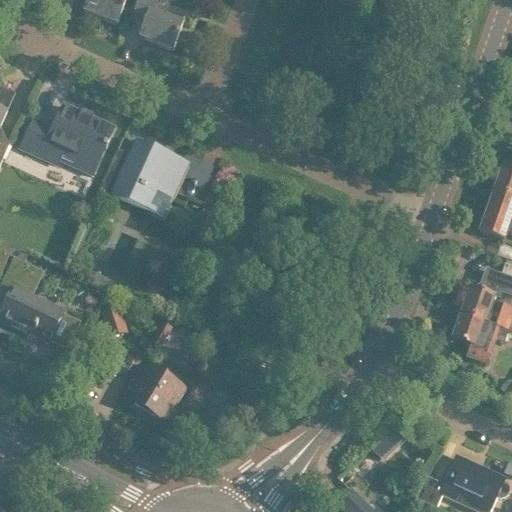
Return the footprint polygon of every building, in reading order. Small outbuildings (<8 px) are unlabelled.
[(86,0),(82,11),(116,24),(125,0),(86,0)] [(156,0),(137,0),(130,18),(143,23),(138,36),(172,49),(183,19),(181,18),(182,14),(155,4),(156,0)] [(56,158),(90,173),(102,146),(104,147),(106,143),(104,143),(111,128),(61,105),(51,129),(31,120),(19,147),(54,163),(56,158)] [(171,156),(133,139),(108,195),(109,196),(110,194),(146,211),(154,193),(171,201),(181,178),(165,171),(171,156)] [(511,196),(511,167),(500,163),(497,174),(492,174),(489,183),(493,186),(492,190),(511,196)] [(511,196),(492,190),(477,232),(502,240),(504,233),(511,235),(511,196)] [(11,249),(8,255),(12,257),(22,262),(25,256),(11,249)] [(12,257),(0,281),(0,308),(0,309),(0,320),(8,325),(47,343),(47,342),(64,350),(78,323),(61,315),(62,312),(30,296),(42,272),(22,262),(12,257)] [(511,278),(482,269),(477,284),(479,284),(477,290),(468,287),(463,301),(458,301),(456,308),(460,311),(459,313),(504,329),(511,307),(506,306),(510,295),(508,294),(511,282),(511,278)] [(90,283),(109,292),(114,281),(95,273),(90,283)] [(114,308),(97,313),(106,339),(123,335),(114,308)] [(500,339),(504,329),(459,313),(449,340),(468,346),(465,355),(486,362),(494,336),(500,339)] [(159,349),(171,328),(157,321),(145,343),(159,349)] [(202,350),(207,339),(190,331),(185,341),(202,350)] [(279,375),(291,378),(294,366),(282,362),(283,361),(261,354),(254,378),(276,385),(279,375)] [(132,399),(131,401),(163,419),(181,389),(139,365),(133,375),(132,374),(121,392),(132,399)] [(379,440),(368,449),(370,452),(380,462),(400,444),(387,430),(380,437),(378,438),(379,440)] [(424,475),(414,498),(413,501),(432,510),(439,494),(454,501),(456,497),(485,510),(491,497),(493,498),(493,497),(497,498),(502,497),(505,494),(506,490),(506,486),(505,482),(501,480),(502,479),(453,457),(446,472),(447,472),(442,483),(424,475)] [(511,465),(505,462),(500,473),(511,478),(511,465)] [(371,511),(348,490),(334,504),(341,511),(371,511)]
